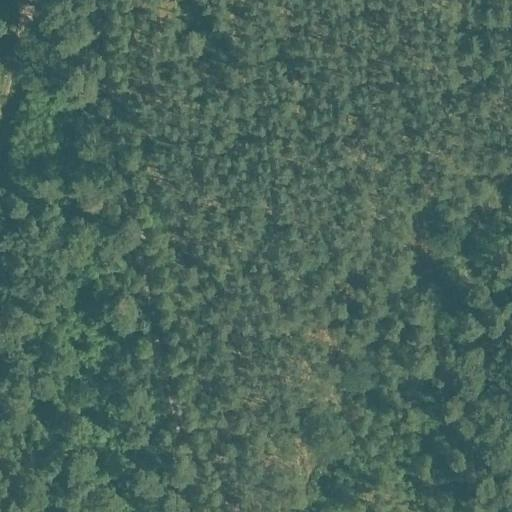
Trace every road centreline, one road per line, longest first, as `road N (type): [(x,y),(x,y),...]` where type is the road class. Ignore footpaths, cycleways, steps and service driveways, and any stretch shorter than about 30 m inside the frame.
road 1 (track): [(199,511),(107,99),(97,0)]
road 2 (track): [(46,0),(0,131)]
